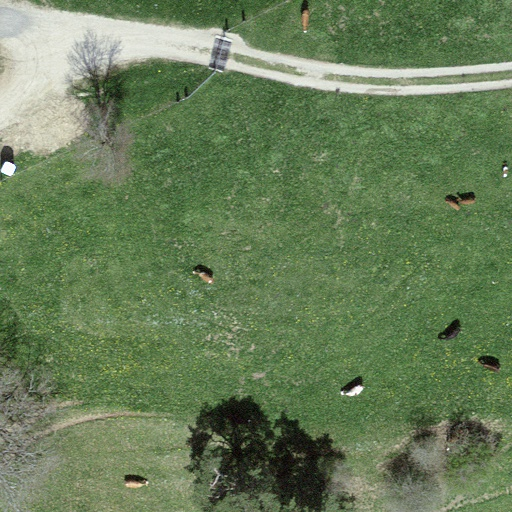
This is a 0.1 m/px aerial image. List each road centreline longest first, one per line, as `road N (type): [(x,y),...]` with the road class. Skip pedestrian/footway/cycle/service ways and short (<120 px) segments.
road 1 (track): [(120,37),(369,85),(511,76)]
road 2 (track): [(120,37),(0,105)]
